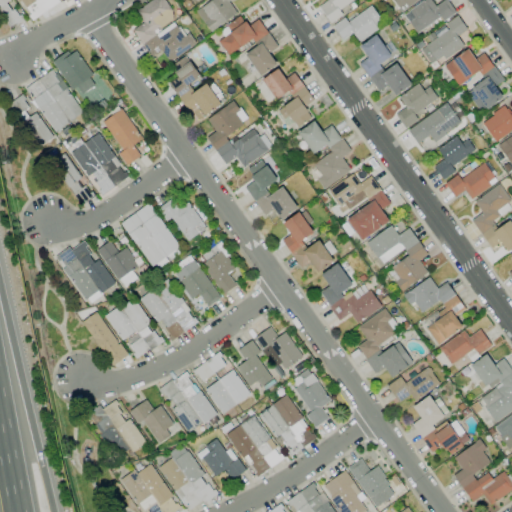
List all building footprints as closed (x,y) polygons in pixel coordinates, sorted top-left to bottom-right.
[(10,0),(9,0),(0,0),(0,16),(8,29),(21,21),(8,1),(10,0)] [(17,0),(31,21),(58,3),(56,0),(17,0)] [(169,62),(196,44),(188,33),(183,36),(173,20),(176,18),(163,0),(150,0),(135,11),(143,22),(132,29),(150,57),(161,50),(169,62)] [(204,0),(194,7),(208,31),(236,14),(228,1),(228,0),(204,0)] [(339,9),(352,0),(327,0),(318,6),(329,23),(343,14),(339,9)] [(417,0),(392,0),(399,11),(417,0)] [(416,33),(440,17),(443,21),(455,13),(446,0),(442,0),(434,6),(430,0),(423,0),(403,14),(416,33)] [(341,40),(352,33),(357,41),(383,24),(371,5),(346,22),(344,18),(331,26),(341,40)] [(227,55),(252,39),(257,46),(245,54),(259,76),(276,64),(268,52),(276,47),(258,18),(247,26),(240,15),(225,25),(230,33),(218,40),(227,55)] [(463,46),(456,36),(466,29),(457,15),(443,24),(447,30),(420,48),(430,63),(442,56),(444,59),(463,46)] [(396,63),(383,71),(378,64),(390,56),(376,34),(359,45),(367,58),(358,63),(377,92),(387,85),(394,95),(410,85),(396,63)] [(72,48),(53,62),(78,96),(97,83),(72,48)] [(457,86),(478,72),(484,80),(466,92),(479,112),(502,97),(494,86),(503,80),(483,52),(474,58),(468,49),(443,65),(457,86)] [(221,104),(206,83),(193,92),(188,85),(200,77),(185,56),(170,66),(178,77),(168,83),(189,113),(197,108),(203,117),(221,104)] [(82,113),(54,69),(25,87),(53,131),(82,113)] [(313,100),(293,72),(284,78),(278,69),(254,85),(267,104),(287,90),(293,99),(277,110),(283,119),(288,115),(296,127),(310,117),(303,106),(313,100)] [(404,128),(417,119),(414,114),(437,98),(429,86),(422,90),(418,84),(398,97),(405,107),(394,114),(404,128)] [(206,118),(215,131),(206,137),(224,164),(235,157),(242,167),(270,148),(255,127),(230,144),(224,136),(247,120),(233,100),(206,118)] [(460,124),(447,103),(407,128),(416,143),(429,135),(432,141),(460,124)] [(511,129),(511,109),(508,112),(503,105),(480,122),(495,142),(511,129)] [(140,156),(132,145),(141,139),(121,109),(102,121),(122,150),(117,153),(126,166),(140,156)] [(39,146),(52,137),(35,112),(22,121),(39,146)] [(350,171),(341,157),(349,151),(331,124),(321,131),(314,121),(297,132),(314,158),(310,161),(320,176),(316,178),(323,189),(350,171)] [(100,195),(128,177),(98,133),(70,152),(100,195)] [(511,133),(496,144),(511,167),(511,133)] [(452,167),(474,150),(466,138),(460,143),(455,136),(437,150),(443,159),(433,167),(443,180),(455,170),(452,167)] [(81,178),(63,153),(49,163),(81,204),(92,196),(79,179),(81,178)] [(296,208),(282,186),(269,195),(265,188),(276,181),(262,159),(246,170),(253,181),(244,186),(263,216),(272,210),(278,220),(296,208)] [(471,199),(496,181),(482,162),(460,178),(457,174),(444,183),(454,197),(464,190),(471,199)] [(346,218),(359,240),(389,222),(381,209),(388,205),(371,175),(358,183),(352,174),(327,190),(336,205),(332,207),(337,216),(366,199),(369,204),(346,218)] [(471,220),(490,248),(500,241),(507,251),(511,247),(511,224),(509,220),(496,229),(491,221),(511,207),(511,205),(498,185),(473,201),(481,213),(471,220)] [(187,202),(177,209),(170,199),(159,207),(185,243),(205,228),(187,202)] [(120,222),(153,271),(181,252),(148,203),(120,222)] [(281,240),(299,268),(309,261),(317,272),(333,262),(319,239),(305,248),(301,240),(313,233),(307,224),(312,221),(303,209),(282,223),(289,235),(281,240)] [(427,273),(418,260),(426,255),(409,227),(397,235),(391,226),(366,242),(380,264),(403,250),(408,256),(386,270),(400,291),(427,273)] [(56,258),(86,304),(113,286),(82,240),(56,258)] [(122,287),(136,278),(131,270),(138,266),(125,247),(117,253),(109,241),(96,249),(122,287)] [(227,272),(234,269),(222,251),(202,263),(221,294),(236,285),(227,272)] [(220,297),(193,260),(172,275),(191,300),(198,294),(207,306),(220,297)] [(380,306),(369,289),(355,299),(348,289),(352,286),(337,263),(320,275),(327,286),(319,292),(337,320),(349,312),(355,323),(380,306)] [(436,344),(462,327),(454,316),(464,309),(446,282),(436,288),(429,277),(402,295),(409,305),(413,302),(421,313),(439,301),(443,308),(433,315),(437,320),(425,328),(436,344)] [(139,299),(164,330),(175,321),(183,331),(197,321),(167,283),(155,292),(152,288),(139,299)] [(105,315),(135,359),(161,341),(134,302),(121,311),(118,306),(105,315)] [(356,327),(365,340),(356,346),(374,373),(383,367),(390,377),(412,363),(397,341),(381,352),(376,344),(398,330),(384,308),(356,327)] [(82,321),(110,366),(126,357),(98,311),(82,321)] [(256,336),(281,371),(302,356),(284,332),(277,337),(269,326),(256,336)] [(468,337),(463,330),(438,347),(449,364),(473,348),(477,354),(490,345),(479,329),(468,337)] [(235,367),(253,391),(271,378),(254,355),(259,352),(251,340),(237,350),(244,361),(235,367)] [(511,409),(511,394),(511,393),(511,392),(511,371),(502,358),(493,364),(486,354),(469,365),(487,391),(477,397),(494,422),(511,409)] [(403,382),(400,376),(386,385),(398,403),(410,395),(413,400),(439,384),(428,366),(403,382)] [(329,401),(308,368),(289,380),(310,412),(305,415),(313,427),(327,418),(320,407),(329,401)] [(249,395),(232,369),(204,389),(221,414),(249,395)] [(214,415),(185,371),(160,388),(163,393),(165,392),(174,407),(171,408),(187,433),(214,415)] [(469,441),(455,420),(447,425),(443,419),(447,416),(432,393),(411,407),(419,418),(411,424),(430,452),(442,445),(449,455),(469,441)] [(314,438),(285,395),(258,414),(274,438),(278,436),(291,454),(314,438)] [(159,405),(152,410),(145,399),(128,411),(137,424),(142,421),(158,444),(170,435),(166,429),(173,424),(159,405)] [(129,418),(125,420),(113,401),(89,415),(113,456),(128,446),(131,452),(145,443),(129,418)] [(511,414),(493,427),(509,451),(511,449),(511,450),(511,414)] [(226,433),(255,477),(282,459),(253,415),(226,433)] [(229,448),(224,451),(216,439),(197,452),(213,477),(224,470),(231,480),(244,471),(229,448)] [(452,457),(460,470),(453,475),(470,502),(483,494),(489,504),(511,489),(511,485),(503,471),(491,479),(485,469),(491,465),(482,451),(485,449),(479,440),(452,457)] [(157,464),(188,511),(215,494),(183,446),(157,464)] [(394,495),(377,466),(368,471),(361,459),(348,466),(372,507),(394,495)] [(140,511),(151,511),(160,507),(163,511),(173,511),(178,509),(150,462),(121,480),(140,511)] [(339,511),(366,511),(360,501),(364,499),(345,470),(322,485),(339,511)]
